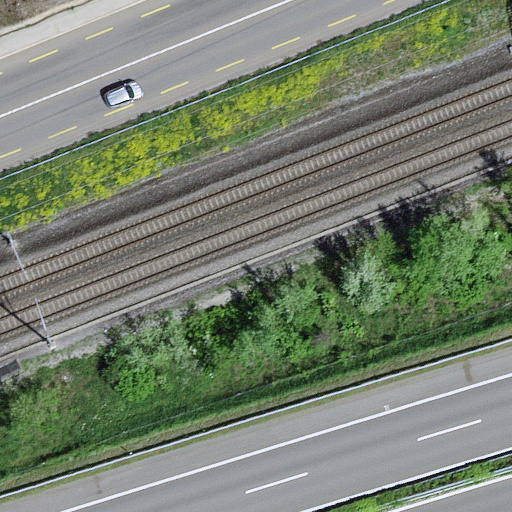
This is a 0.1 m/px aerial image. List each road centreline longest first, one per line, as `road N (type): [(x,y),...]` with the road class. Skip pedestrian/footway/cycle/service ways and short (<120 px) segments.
road 1 (motorway): [(511,410),(176,511)]
road 2 (primary): [(287,0),(0,115)]
